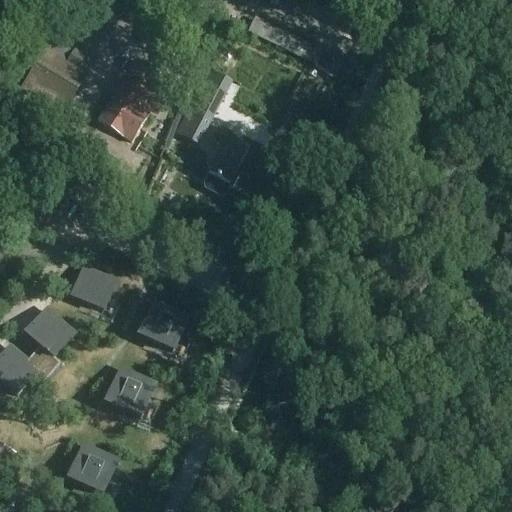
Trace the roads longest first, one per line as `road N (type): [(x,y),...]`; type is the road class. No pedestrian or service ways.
road 1 (track): [(408,0),(171,511)]
road 2 (track): [(93,231),(64,251),(0,329)]
